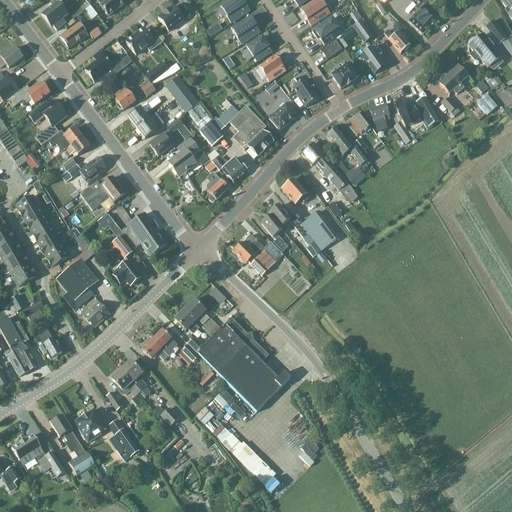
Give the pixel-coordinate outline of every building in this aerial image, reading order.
[(122,0),(107,0),(106,1),(104,0),(101,0),(98,3),(100,6),(108,17),(125,4),(122,0)] [(233,0),(221,9),(231,24),(249,12),(240,0),(233,0)] [(318,0),(317,0),(300,12),(311,27),(329,15),(318,0)] [(411,0),(417,5),(414,9),(416,12),(406,22),(422,37),(438,20),(424,6),(427,3),(424,0),(411,0)] [(511,0),(506,0),(501,3),(506,10),(505,11),(509,16),(511,20),(511,0)] [(376,6),(382,17),(388,13),(381,2),(376,6)] [(57,3),(41,15),(51,28),(52,27),(56,32),(66,25),(64,23),(69,19),(57,3)] [(173,8),(157,19),(168,33),(189,16),(181,5),(175,10),(173,8)] [(358,16),(352,20),(355,24),(361,19),(358,16)] [(259,33),(252,23),(254,22),(251,17),(249,18),(231,30),(241,46),(259,33)] [(317,36),(324,46),(342,34),(332,19),(313,31),(311,33),(315,38),(317,36)] [(485,28),(498,46),(502,43),(511,58),(511,36),(511,35),(507,39),(494,21),(485,28)] [(364,45),(372,39),(361,22),(352,28),(364,45)] [(79,28),(60,42),(69,54),(80,45),(81,47),(89,41),(79,28)] [(93,41),(101,35),(97,29),(89,36),(93,41)] [(212,29),(206,33),(210,38),(216,34),(212,29)] [(135,56),(146,48),(149,53),(162,43),(152,30),(147,34),(144,30),(125,44),(135,56)] [(398,33),(393,38),(388,31),(384,35),(401,55),(410,47),(398,33)] [(483,36),(469,47),(473,53),(470,56),(475,62),(479,59),(480,61),(487,70),(497,62),(501,58),(492,47),(483,36)] [(264,37),(262,38),(261,38),(246,48),(256,64),(272,53),(265,43),(267,42),(264,37)] [(335,40),(320,51),(327,60),(341,50),(335,40)] [(385,68),(371,48),(360,56),(374,75),(385,68)] [(9,69),(22,59),(15,49),(8,54),(6,52),(0,55),(0,69),(6,65),(9,69)] [(92,59),(95,63),(84,71),(94,84),(111,71),(99,54),(92,59)] [(269,83),(285,73),(278,63),(280,61),(277,56),(275,57),(274,57),(259,68),(269,83)] [(228,58),(222,61),(225,66),(231,62),(228,58)] [(113,69),(117,74),(127,67),(123,62),(113,69)] [(332,76),(331,77),(332,78),(340,90),(339,90),(340,91),(341,90),(346,87),(346,88),(347,87),(351,84),(352,84),(351,83),(356,80),(357,79),(356,78),(348,67),(349,66),(348,66),(347,66),(332,77),(332,76)] [(439,84),(448,95),(452,92),(456,96),(463,90),(459,85),(467,78),(457,67),(447,77),(446,76),(444,76),(441,79),(441,81),(441,82),(439,84)] [(156,68),(149,73),(155,81),(162,76),(156,68)] [(491,91),(501,85),(497,78),(494,80),(493,79),(490,81),(489,79),(484,72),(481,74),(491,91)] [(0,98),(4,103),(7,101),(20,91),(7,75),(4,78),(0,73),(0,98)] [(128,75),(122,78),(127,86),(133,82),(128,75)] [(244,86),(249,83),(244,75),(239,79),(244,86)] [(174,100),(188,90),(178,77),(165,87),(174,100)] [(309,87),(305,81),(298,86),(294,80),(283,87),(290,97),(295,93),(305,108),(318,100),(314,94),(315,93),(311,86),(309,87)] [(471,87),(480,95),(487,88),(478,80),(471,87)] [(149,83),(140,90),(147,99),(155,92),(149,83)] [(274,83),(269,86),(273,91),(277,87),(274,83)] [(43,86),(40,88),(37,84),(30,90),(26,86),(20,91),(7,101),(12,109),(22,102),(25,106),(31,101),(34,106),(49,95),(43,86)] [(135,103),(131,98),(136,94),(129,85),(124,89),(123,88),(115,94),(118,99),(115,101),(123,112),(135,103)] [(185,115),(198,105),(188,90),(174,100),(185,115)] [(484,117),(495,108),(483,95),(473,104),(484,117)] [(144,115),(151,110),(160,103),(157,98),(148,105),(146,104),(139,109),(127,118),(136,129),(148,121),(144,115)] [(425,99),(414,105),(424,122),(423,123),(427,131),(432,128),(431,126),(438,122),(425,99)] [(448,99),(442,104),(454,117),(460,112),(448,99)] [(405,100),(394,104),(401,122),(402,121),(405,128),(415,124),(415,122),(420,120),(415,109),(410,111),(405,100)] [(43,117),(51,127),(52,128),(66,117),(56,103),(48,109),(44,105),(43,105),(28,117),(33,124),(43,117)] [(286,105),(268,120),(279,132),(297,117),(286,105)] [(385,122),(390,120),(385,105),(369,110),(376,131),(386,127),(385,122)] [(273,142),(263,131),(266,129),(246,108),(239,114),(232,107),(218,121),(225,128),(229,124),(239,134),(233,140),(244,151),(247,148),(257,158),(273,142)] [(162,126),(162,125),(170,119),(167,114),(158,121),(152,126),(148,121),(136,129),(144,141),(156,132),(155,131),(162,126)] [(361,136),(371,129),(359,114),(350,122),(353,126),(349,128),(356,137),(360,135),(361,136)] [(149,147),(148,149),(151,154),(154,153),(157,158),(171,148),(168,144),(173,140),(170,136),(176,132),(178,134),(186,130),(183,127),(178,120),(167,129),(167,132),(168,133),(149,147)] [(407,145),(413,141),(401,123),(394,127),(407,145)] [(222,139),(218,134),(209,124),(199,133),(212,148),(222,139)] [(51,127),(35,139),(41,147),(57,135),(52,128),(51,127)] [(66,151),(83,138),(75,129),(63,138),(66,142),(62,145),(66,151)] [(351,149),(349,147),(336,130),(327,137),(337,150),(342,157),(349,152),(360,167),(367,162),(363,157),(355,146),(351,149)] [(0,143),(0,144),(11,137),(8,132),(0,137),(0,143)] [(4,149),(14,142),(11,137),(0,144),(4,149)] [(78,157),(90,148),(83,138),(66,151),(70,156),(75,152),(78,157)] [(359,139),(354,144),(355,146),(361,154),(363,157),(369,153),(367,150),(359,139)] [(189,157),(197,150),(190,141),(177,150),(180,155),(168,165),(177,177),(185,171),(186,172),(195,165),(189,157)] [(7,154),(18,147),(14,142),(4,149),(7,154)] [(308,149),(301,155),(312,167),(315,165),(338,192),(343,197),(349,204),(356,197),(351,191),(353,189),(348,184),(314,145),(312,146),(312,145),(308,148),(308,149)] [(11,159),(21,152),(18,147),(7,154),(11,159)] [(41,163),(55,152),(51,147),(37,158),(41,163)] [(14,164),(24,157),(21,152),(11,159),(14,164)] [(202,153),(195,158),(202,166),(208,161),(202,153)] [(30,156),(26,159),(28,162),(27,163),(26,163),(28,166),(34,162),(30,156)] [(27,163),(28,162),(26,159),(24,157),(14,164),(17,169),(26,163),(27,163)] [(97,176),(106,169),(98,158),(84,168),(87,173),(82,177),(88,186),(99,178),(97,176)] [(63,175),(76,166),(71,159),(61,167),(62,168),(60,170),(63,175)] [(210,161),(205,165),(209,171),(214,166),(210,161)] [(234,185),(247,174),(238,162),(224,174),(234,185)] [(341,165),(337,169),(345,177),(344,178),(353,188),(365,178),(358,170),(355,173),(352,170),(349,173),(341,165)] [(61,177),(66,183),(81,172),(76,166),(63,175),(64,175),(61,177)] [(228,191),(220,183),(212,174),(206,180),(209,184),(206,187),(206,191),(209,194),(208,194),(210,196),(208,198),(208,200),(211,204),(215,201),(216,202),(228,191)] [(109,199),(113,204),(125,195),(113,178),(97,190),(93,185),(79,195),(92,211),(109,199)] [(310,199),(304,192),(293,180),(281,191),(294,206),(300,201),(303,204),(310,199)] [(22,220),(40,210),(32,198),(15,208),(22,220)] [(268,215),(270,217),(282,231),(284,234),(288,231),(283,226),(289,221),(278,207),(268,215)] [(68,217),(62,208),(58,211),(64,220),(68,217)] [(30,232),(47,222),(40,210),(22,220),(30,232)] [(321,253),(339,238),(319,212),(300,226),(299,224),(298,225),(321,253)] [(138,243),(157,229),(154,226),(152,227),(144,215),(127,227),(128,227),(138,243)] [(108,216),(98,224),(103,231),(107,227),(117,240),(112,245),(124,261),(125,260),(132,254),(120,238),(123,236),(108,216)] [(277,236),(282,231),(270,217),(260,225),(271,239),(272,238),(275,241),(271,245),(280,254),(281,254),(285,251),(287,248),(281,240),(277,236)] [(321,253),(298,225),(295,221),(290,225),(303,241),(308,247),(305,249),(313,259),(321,253)] [(37,244),(54,234),(47,222),(30,232),(37,244)] [(349,224),(343,229),(350,238),(356,234),(349,224)] [(159,233),(157,229),(138,243),(128,227),(121,232),(134,250),(140,245),(149,258),(166,246),(158,234),(159,233)] [(0,249),(13,242),(6,230),(0,233),(0,249)] [(44,256),(61,246),(54,234),(37,244),(44,256)] [(270,243),(263,250),(251,237),(243,245),(242,244),(233,253),(245,265),(247,263),(261,277),(275,264),(283,256),(281,254),(280,254),(271,245),(270,243)] [(0,258),(3,264),(20,254),(13,242),(0,249),(0,258)] [(44,256),(51,269),(69,258),(61,246),(44,256)] [(10,276),(28,266),(20,254),(3,264),(10,276)] [(63,275),(55,281),(74,302),(98,282),(83,264),(78,257),(60,272),(63,275)] [(110,265),(110,268),(114,274),(112,276),(120,286),(125,282),(129,288),(140,279),(125,260),(124,261),(119,264),(118,262),(115,262),(110,265)] [(18,289),(35,278),(28,266),(10,276),(18,289)] [(209,295),(217,303),(223,297),(214,289),(209,295)] [(208,320),(207,319),(202,313),(205,311),(193,300),(184,310),(195,321),(196,320),(202,325),(208,320)] [(43,309),(40,303),(39,303),(21,313),(25,320),(27,318),(31,325),(43,318),(39,312),(43,309)] [(21,304),(14,308),(17,313),(24,309),(21,304)] [(93,330),(109,316),(101,307),(100,308),(97,305),(82,318),(93,330)] [(193,323),(195,321),(184,310),(174,320),(185,331),(187,329),(193,335),(199,329),(193,323)] [(7,320),(0,323),(0,333),(8,348),(10,347),(12,349),(21,344),(22,346),(27,343),(18,325),(12,329),(7,320)] [(218,334),(197,355),(225,383),(255,413),(289,380),(283,373),(277,379),(262,364),(269,357),(247,336),(232,320),(221,330),(220,329),(216,332),(218,334)] [(210,337),(218,329),(210,320),(201,328),(210,337)] [(171,353),(164,345),(170,339),(161,330),(151,340),(160,349),(164,353),(167,357),(171,353)] [(50,360),(62,354),(53,339),(52,340),(47,332),(33,340),(43,357),(47,355),(50,360)] [(196,354),(202,348),(204,346),(194,338),(193,339),(187,345),(196,354)] [(149,360),(160,349),(151,340),(140,351),(149,360)] [(187,346),(180,352),(181,353),(191,363),(192,364),(199,357),(187,346)] [(12,355),(7,358),(19,378),(28,373),(19,357),(17,352),(18,351),(16,347),(12,349),(10,350),(12,355)] [(19,357),(28,373),(36,369),(27,352),(19,357)] [(162,362),(167,357),(164,353),(159,358),(162,362)] [(139,382),(136,378),(140,375),(129,363),(120,372),(130,383),(139,393),(136,395),(142,402),(145,399),(145,398),(150,393),(146,388),(147,387),(141,380),(139,382)] [(139,393),(130,383),(120,372),(115,376),(114,375),(110,378),(111,380),(110,381),(118,389),(116,391),(121,396),(125,397),(129,393),(134,398),(130,401),(136,407),(142,402),(136,395),(139,393)] [(210,373),(199,385),(202,388),(214,377),(210,373)] [(122,409),(112,393),(106,397),(117,412),(122,409)] [(158,406),(153,411),(159,417),(164,412),(158,406)] [(73,423),(87,444),(100,436),(100,434),(106,430),(92,410),(73,423)] [(177,420),(168,410),(159,418),(169,428),(177,420)] [(267,434),(278,421),(271,416),(261,429),(267,434)] [(70,433),(67,428),(61,418),(50,425),(58,438),(62,436),(67,442),(64,444),(71,454),(73,453),(77,458),(68,464),(76,478),(95,467),(86,452),(84,453),(71,432),(70,433)] [(212,436),(220,427),(216,423),(208,432),(212,436)] [(119,444),(113,448),(124,463),(139,452),(124,430),(115,437),(119,444)] [(232,454),(264,487),(275,476),(243,443),(241,445),(231,435),(230,435),(224,430),(216,438),(219,441),(219,442),(231,455),(232,454)] [(18,445),(11,450),(19,462),(22,467),(43,454),(40,449),(32,436),(25,441),(25,440),(18,445)] [(306,467),(311,463),(303,452),(297,455),(306,467)] [(52,453),(44,459),(56,479),(65,473),(52,453)] [(150,463),(145,466),(148,471),(153,468),(150,463)] [(314,463),(307,473),(312,476),(319,466),(314,463)] [(0,478),(4,485),(10,481),(13,484),(19,480),(12,468),(5,472),(6,474),(4,476),(0,470),(0,478)] [(94,470),(81,476),(84,484),(98,478),(94,470)]
